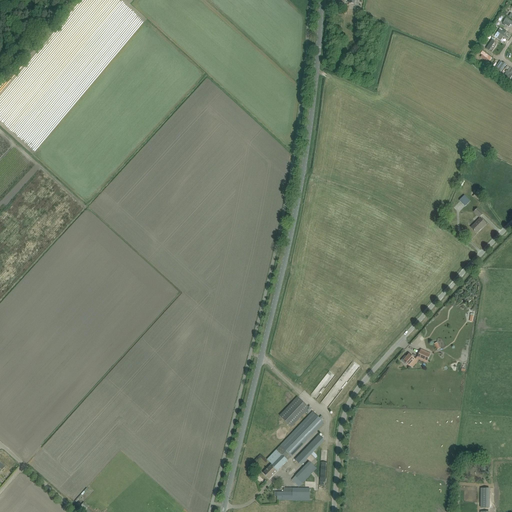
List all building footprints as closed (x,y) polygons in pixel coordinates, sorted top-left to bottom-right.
[(504,21),(503,23),(509,27),(510,25),(511,25),(511,21),(506,18),(504,21)] [(504,60),(499,66),(505,72),(510,65),(504,60)] [(484,194),(479,191),(474,197),(479,201),(484,194)] [(464,196),(459,201),(465,207),(470,201),(464,196)] [(477,208),(474,212),(479,217),(483,214),(477,208)] [(471,227),(473,230),(477,233),(476,233),(481,228),(481,229),(486,224),(480,218),(471,227)] [(417,357),(416,359),(418,360),(426,364),(431,354),(421,349),(417,357)] [(404,357),(401,361),(405,364),(406,363),(410,367),(416,360),(415,360),(413,357),(409,354),(407,357),(405,358),(404,357)] [(309,408),(298,397),(280,416),(292,427),(309,408)] [(292,457),(324,422),(313,412),(267,460),(272,464),(263,473),(270,479),(290,458),(287,454),(288,453),(292,457)] [(319,436),(295,461),(300,466),(307,459),(314,452),(324,441),(319,436)] [(91,487),(85,495),(89,498),(95,491),(91,487)] [(277,496),(277,500),(310,501),(310,493),(309,493),(309,489),(304,489),(294,488),(294,492),(275,492),(275,496),(277,496)] [(484,488),(484,509),(494,509),(493,492),(494,492),(494,488),(484,488)]
